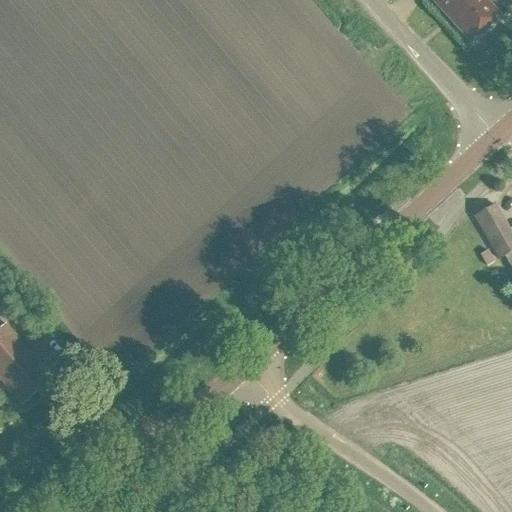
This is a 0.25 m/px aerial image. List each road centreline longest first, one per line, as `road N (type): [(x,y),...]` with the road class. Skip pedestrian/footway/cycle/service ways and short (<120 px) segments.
road 1 (tertiary): [(242,368),(495,138)]
road 2 (unclassified): [(429,511),(242,368)]
road 3 (tertiary): [(84,511),(242,368)]
road 4 (tertiary): [(495,138),(369,0)]
